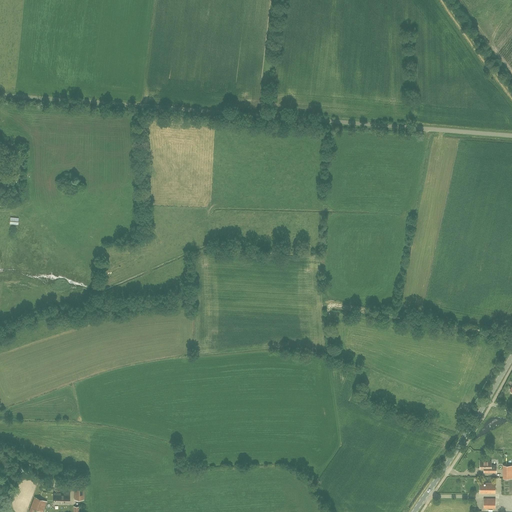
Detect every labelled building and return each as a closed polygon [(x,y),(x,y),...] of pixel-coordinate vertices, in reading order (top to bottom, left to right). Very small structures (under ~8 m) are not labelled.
[(491,461),(480,461),(480,468),(484,468),(484,472),(496,472),(496,466),(491,466),(491,461)] [(495,493),(495,483),(480,483),(480,493),(495,493)] [(83,499),(83,486),(75,486),(75,499),(83,499)] [(69,504),(69,493),(63,493),(63,495),(54,495),(54,504),(69,504)] [(41,511),(45,501),(35,497),(29,511),(30,511),(33,511),(35,509),(41,511)] [(495,509),(495,498),(484,498),(484,508),(495,509)]
